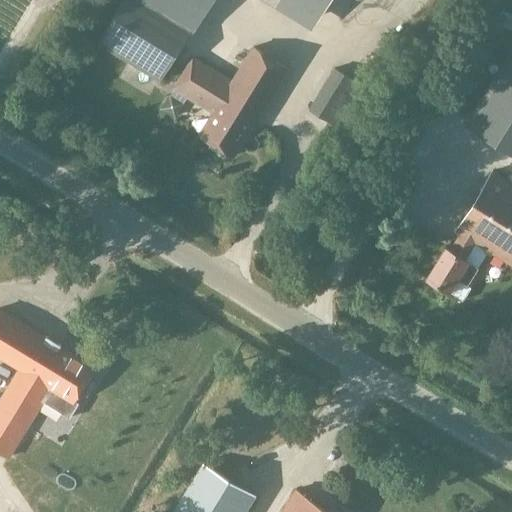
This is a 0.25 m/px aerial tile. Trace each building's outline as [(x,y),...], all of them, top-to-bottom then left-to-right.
[(121,0),(97,41),(159,80),(208,0),(121,0)] [(265,0),(311,28),(328,0),(265,0)] [(232,155),(286,67),(252,46),(231,81),(192,57),(173,88),(212,112),(198,134),(232,155)] [(511,60),(505,56),(464,124),(511,154),(511,60)] [(336,126),(361,85),(332,67),(307,109),(336,126)] [(467,260),(464,258),(474,241),(511,264),(511,182),(491,170),(455,229),(459,232),(449,249),(445,246),(426,277),(448,291),(456,278),(466,285),(477,267),(467,261),(467,260)] [(312,259),(317,250),(311,247),(306,255),(312,259)] [(73,400),(94,367),(0,309),(0,356),(19,368),(0,398),(0,452),(7,457),(41,400),(69,417),(78,402),(73,400)] [(0,366),(0,389),(1,390),(10,371),(0,366)] [(243,511),(254,494),(200,461),(168,511),(243,511)] [(328,511),(291,489),(276,511),(328,511)]
